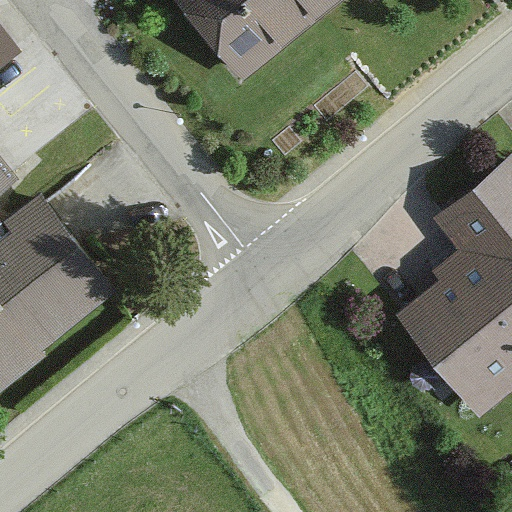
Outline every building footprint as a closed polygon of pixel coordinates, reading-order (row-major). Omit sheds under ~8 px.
[(171,0),(241,85),(346,0),(171,0)] [(0,16),(0,59),(22,43),(0,16)] [(458,254),(385,305),(466,418),(511,386),(511,166),(501,151),(424,206),(458,254)] [(0,163),(0,182),(9,175),(0,163)] [(33,185),(0,213),(0,381),(117,283),(33,185)]
